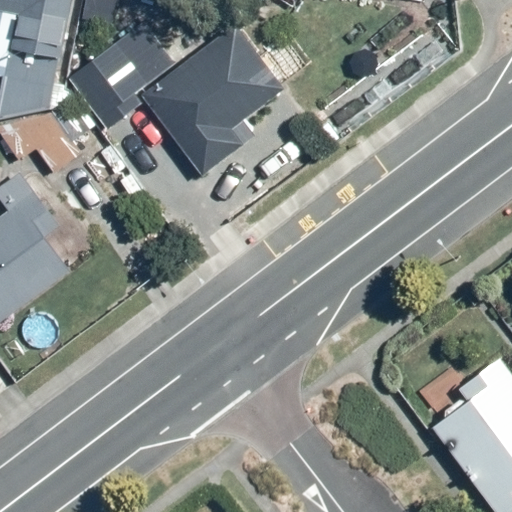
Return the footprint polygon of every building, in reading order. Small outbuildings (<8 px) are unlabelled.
[(73,0),(0,0),(0,12),(13,16),(6,50),(61,61),(73,0)] [(237,27),(179,67),(140,95),(205,177),(246,145),(235,129),(287,86),(237,27)] [(86,107),(0,123),(0,130),(21,155),(30,146),(53,173),(84,147),(78,140),(99,122),(86,107)] [(0,219),(0,323),(69,274),(20,207),(1,221),(0,219)] [(493,511),(511,511),(511,375),(498,357),(458,386),(466,396),(428,424),(493,511)]
